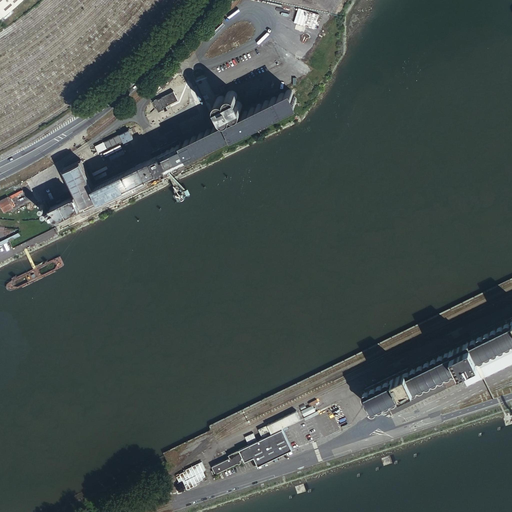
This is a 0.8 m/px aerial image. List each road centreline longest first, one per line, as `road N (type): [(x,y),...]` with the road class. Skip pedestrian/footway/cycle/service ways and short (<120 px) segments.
road 1 (secondary): [(211,0),(96,113),(0,169)]
road 2 (unknown): [(204,55),(204,44),(245,8),(270,20),(260,40),(207,60)]
